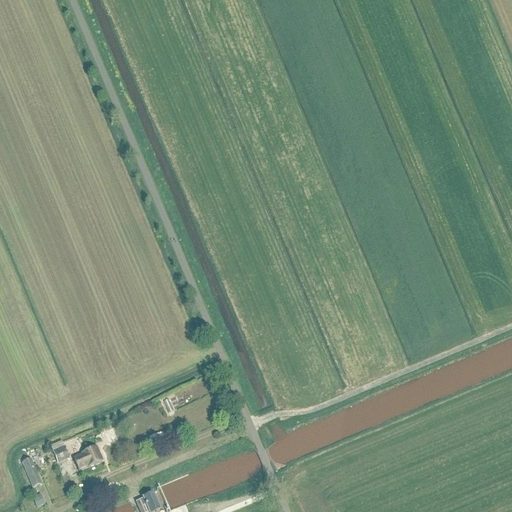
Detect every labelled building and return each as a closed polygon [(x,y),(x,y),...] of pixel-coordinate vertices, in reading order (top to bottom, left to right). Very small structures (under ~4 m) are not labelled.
[(108,430),(100,432),(102,442),(111,440),(108,430)] [(64,448),(51,453),(57,466),(69,460),(64,448)] [(87,469),(87,470),(101,464),(95,449),(81,455),(82,457),(73,461),(78,473),(87,469)] [(41,486),(30,461),(22,465),(32,490),(41,486)] [(135,504),(136,506),(138,510),(138,511),(158,511),(155,504),(152,496),(142,500),(143,501),(135,504)] [(36,509),(44,506),(41,498),(33,502),(36,509)]
